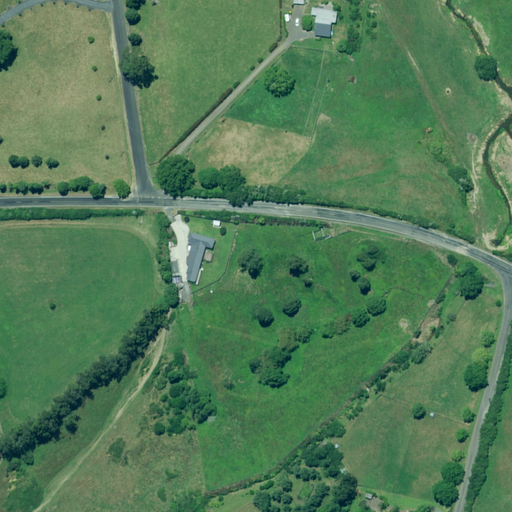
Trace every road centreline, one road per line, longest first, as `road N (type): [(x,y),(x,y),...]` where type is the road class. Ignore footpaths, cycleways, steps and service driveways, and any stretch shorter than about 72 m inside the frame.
road 1 (tertiary): [(144,201),(363,219),(511,270)]
road 2 (unclassified): [(511,298),(454,511)]
road 3 (unclassified): [(144,201),(115,0)]
road 4 (tertiary): [(0,202),(144,201)]
